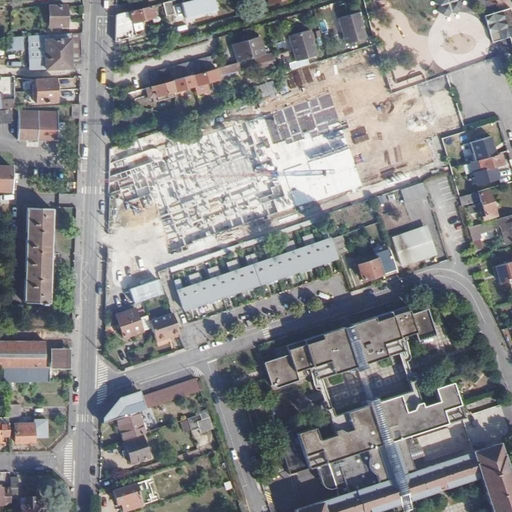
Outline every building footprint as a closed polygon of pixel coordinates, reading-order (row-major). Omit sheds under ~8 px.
[(171,0),(163,2),(165,14),(173,12),(171,0)] [(181,0),(171,0),(173,12),(175,21),(185,18),(182,4),(181,0)] [(213,0),(196,0),(182,4),(185,18),(216,10),(213,0)] [(435,0),(439,2),(435,8),(446,16),(450,11),(455,14),(463,3),(457,0),(435,0)] [(483,11),(487,28),(498,26),(499,35),(508,33),(511,49),(511,13),(510,4),(483,11)] [(153,5),(130,10),(132,23),(135,33),(144,30),(141,20),(155,16),(153,5)] [(66,25),(66,7),(66,6),(48,6),(48,26),(66,25)] [(116,14),(115,39),(135,33),(132,23),(130,10),(116,14)] [(362,37),(353,12),(334,19),(342,43),(362,37)] [(498,26),(487,28),(489,37),(499,35),(498,26)] [(313,54),(304,30),(284,36),(293,61),(313,54)] [(79,33),(69,33),(44,35),(44,41),(69,39),(71,67),(81,67),(79,33)] [(135,33),(115,39),(115,40),(115,43),(136,36),(135,33)] [(44,41),(44,35),(27,36),(29,70),(71,67),(69,39),(44,41)] [(20,36),(5,37),(5,50),(21,49),(20,36)] [(233,44),(237,62),(263,55),(262,48),(263,47),(261,37),(233,44)] [(150,73),(152,85),(183,77),(194,74),(209,70),(207,58),(150,73)] [(196,84),(200,99),(213,96),(209,80),(218,78),(217,75),(239,69),(237,62),(209,70),(194,74),(196,84)] [(152,85),(146,87),(149,96),(157,95),(158,100),(177,95),(175,89),(196,84),(194,74),(183,77),(152,85)] [(345,109),(388,95),(381,77),(339,93),(345,109)] [(34,91),(55,90),(55,80),(34,81),(34,91)] [(272,94),(270,83),(258,84),(260,96),(272,94)] [(55,102),(55,90),(34,91),(34,102),(55,102)] [(219,115),(232,153),(271,140),(270,136),(258,100),(219,115)] [(0,123),(10,123),(10,108),(0,108),(0,123)] [(17,111),(16,140),(29,140),(54,140),(55,112),(17,111)] [(157,144),(167,141),(163,130),(128,141),(139,176),(165,168),(157,144)] [(452,172),(454,179),(481,170),(481,171),(503,164),(500,155),(479,161),(479,160),(467,163),(465,157),(449,162),(450,166),(452,172)] [(0,190),(10,191),(10,165),(0,164),(0,190)] [(425,181),(402,189),(406,202),(429,194),(425,181)] [(129,219),(152,209),(142,184),(119,195),(129,219)] [(460,198),(462,205),(480,200),(481,202),(484,216),(482,216),(483,220),(496,216),(489,192),(478,195),(478,193),(460,198)] [(26,208),(23,302),(46,303),(48,259),(48,252),(49,209),(26,208)] [(286,228),(228,247),(213,253),(157,272),(159,278),(160,279),(263,244),(327,222),(324,215),(286,228)] [(511,215),(502,219),(510,244),(511,242),(511,215)] [(469,229),(472,239),(477,238),(475,233),(497,226),(496,221),(469,229)] [(379,222),(369,225),(371,232),(382,229),(379,222)] [(427,241),(422,226),(391,238),(400,264),(435,251),(431,240),(427,241)] [(335,259),(329,239),(178,290),(184,310),(335,259)] [(375,259),(380,274),(395,269),(388,249),(373,253),(375,259)] [(362,280),(380,274),(375,259),(357,265),(362,280)] [(511,262),(493,267),(495,275),(498,275),(499,278),(500,284),(511,280),(511,262)] [(157,272),(148,275),(150,281),(159,278),(157,272)] [(315,377),(349,366),(350,370),(356,369),(360,385),(358,385),(360,391),(362,390),(365,399),(360,401),(361,405),(327,416),(333,433),(317,438),(312,427),(298,431),(293,433),(292,429),(285,430),(282,434),(280,441),(281,442),(285,453),(286,458),(281,460),(282,463),(288,462),(292,474),(313,467),(343,458),(349,478),(341,481),(342,485),(345,494),(336,497),(294,511),(378,511),(396,506),(398,511),(407,511),(419,508),(416,500),(480,479),(490,511),(511,511),(511,484),(510,485),(497,445),(414,472),(411,463),(413,459),(423,456),(419,444),(409,447),(405,445),(402,436),(411,434),(410,428),(427,422),(426,418),(443,413),(442,408),(457,404),(450,380),(432,386),(436,400),(421,404),(416,388),(380,399),(379,395),(374,396),(371,388),(374,387),(372,381),(369,382),(364,366),(370,364),(369,359),(403,348),(400,340),(399,337),(408,334),(415,332),(417,340),(436,334),(427,307),(411,312),(408,305),(355,321),(356,325),(339,331),(338,326),(286,342),(288,350),(263,359),(271,386),(297,378),(295,369),(311,364),(315,377)] [(148,321),(145,312),(136,315),(135,308),(116,314),(123,337),(141,331),(141,329),(150,326),(148,321)] [(45,319),(45,310),(37,310),(37,319),(45,319)] [(148,321),(150,326),(151,332),(154,338),(168,334),(169,338),(179,335),(171,313),(148,321)] [(245,320),(247,327),(255,324),(253,318),(245,320)] [(355,321),(338,326),(339,331),(356,325),(355,321)] [(155,342),(169,338),(168,334),(154,338),(155,342)] [(127,340),(131,350),(137,348),(134,338),(127,340)] [(44,367),(44,340),(0,340),(0,366),(3,367),(3,382),(48,382),(48,367),(44,367)] [(49,367),(67,368),(68,348),(49,348),(49,367)] [(199,390),(195,378),(140,397),(144,409),(199,390)] [(144,409),(140,397),(138,390),(120,397),(117,397),(101,417),(101,423),(116,418),(138,410),(144,409)] [(461,417),(457,404),(442,408),(443,413),(426,418),(427,422),(410,428),(411,434),(461,417)] [(19,405),(7,405),(7,417),(7,420),(17,420),(18,413),(19,413),(19,405)] [(145,433),(138,410),(116,418),(123,440),(145,433)] [(202,420),(200,415),(187,419),(191,431),(199,428),(197,421),(202,420)] [(33,442),(33,424),(14,424),(14,441),(33,442)] [(148,456),(141,435),(123,441),(130,462),(148,456)] [(333,488),(342,485),(341,481),(349,478),(343,458),(313,467),(318,482),(320,486),(327,489),(333,488)] [(287,476),(292,474),(288,462),(282,463),(287,476)] [(140,505),(133,484),(112,491),(116,504),(119,503),(122,511),(140,505)] [(333,488),(336,497),(345,494),(342,485),(333,488)] [(8,502),(8,487),(0,486),(0,503),(2,503),(2,502),(8,502)] [(35,508),(35,498),(26,498),(26,505),(21,505),(21,511),(39,511),(40,508),(35,508)]
